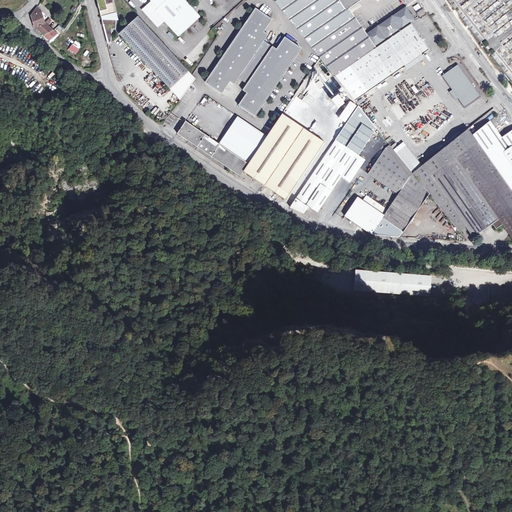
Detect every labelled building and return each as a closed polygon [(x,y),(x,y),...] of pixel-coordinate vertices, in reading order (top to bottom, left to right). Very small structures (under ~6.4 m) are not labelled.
[(96,0),(103,26),(105,32),(113,30),(116,29),(116,18),(115,18),(115,14),(116,13),(112,0),(96,0)] [(184,0),(150,0),(152,1),(158,8),(155,10),(165,21),(179,36),(200,17),(184,0)] [(307,42),(320,58),(335,76),(355,101),(429,49),(411,23),(415,20),(406,7),(369,33),(362,34),(358,29),(346,10),(338,0),(276,0),(275,1),(307,42)] [(338,0),(346,10),(360,0),(338,0)] [(158,8),(152,1),(143,10),(158,26),(165,21),(155,10),(158,8)] [(374,28),(358,29),(362,34),(369,33),(406,7),(405,6),(374,28)] [(38,7),(32,14),(31,15),(31,16),(31,17),(35,27),(37,26),(39,31),(40,31),(50,40),(57,34),(48,27),(45,23),(41,14),(38,7)] [(422,8),(417,12),(420,17),(425,13),(422,8)] [(272,20),(256,9),(206,83),(222,94),(230,82),(234,85),(238,78),(247,84),(242,90),(247,93),(238,105),(254,116),(301,48),(285,37),(277,49),(264,41),(268,35),(264,32),(272,20)] [(138,16),(120,33),(144,60),(180,99),(195,79),(191,74),(138,16)] [(113,30),(105,32),(103,26),(108,44),(111,41),(111,33),(114,32),(113,30)] [(442,75),(465,107),(481,95),(458,64),(453,67),(442,75)] [(350,102),(340,118),(345,122),(356,106),(350,102)] [(358,106),(336,139),(291,205),(304,214),(308,208),(317,214),(343,177),(351,182),(357,174),(366,160),(359,155),(372,136),(377,128),(358,106)] [(249,164),(244,171),(286,199),(324,142),(283,113),(267,136),(249,164)] [(244,171),(249,164),(240,158),(185,121),(177,134),(233,171),(240,176),(244,171)] [(511,130),(502,138),(490,122),(472,135),(468,129),(422,165),(412,173),(410,177),(386,147),(368,173),(375,178),(398,194),(384,215),(362,200),(357,197),(345,216),(371,234),(399,237),(424,201),(429,192),(431,189),(456,222),(463,217),(467,223),(477,236),(478,235),(477,234),(495,222),(497,225),(499,223),(501,225),(502,225),(501,222),(511,237),(511,130)] [(412,173),(422,165),(407,145),(396,153),(412,173)] [(431,189),(429,192),(457,230),(460,228),(456,222),(431,189)] [(463,217),(456,222),(460,228),(467,223),(463,217)] [(354,290),(429,297),(431,277),(355,271),(354,290)]
